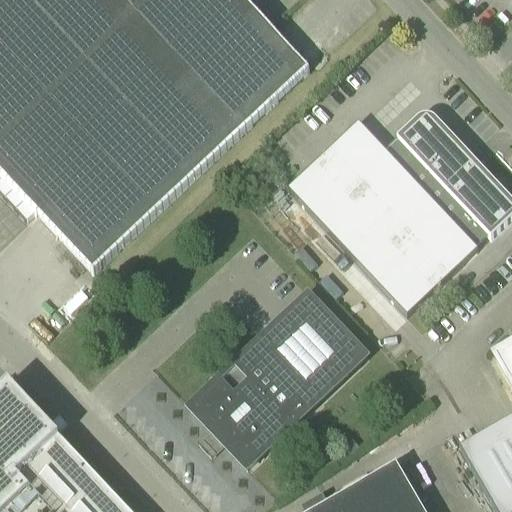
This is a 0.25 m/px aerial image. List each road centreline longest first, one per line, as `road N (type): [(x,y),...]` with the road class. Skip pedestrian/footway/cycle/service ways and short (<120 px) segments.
road 1 (unclassified): [(175,511),(0,336)]
road 2 (unclassified): [(511,118),(399,0)]
